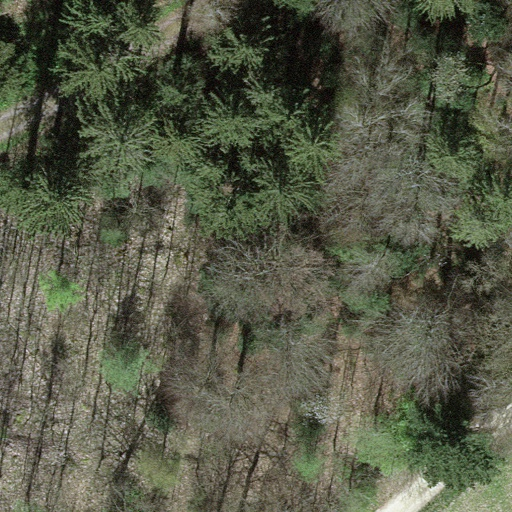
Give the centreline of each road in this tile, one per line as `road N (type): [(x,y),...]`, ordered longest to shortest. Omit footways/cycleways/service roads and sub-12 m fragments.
road 1 (track): [(0,119),(189,0)]
road 2 (track): [(511,407),(391,511)]
